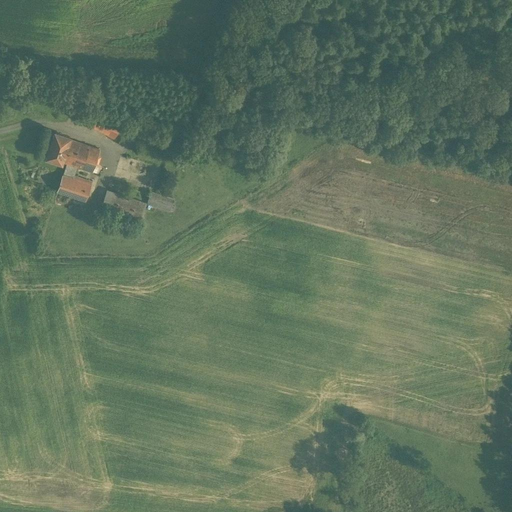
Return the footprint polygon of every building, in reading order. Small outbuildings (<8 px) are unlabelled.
[(124,117),(80,95),(75,105),(70,115),(114,137),(124,117)] [(150,127),(132,119),(128,126),(146,135),(150,127)] [(70,137),(54,132),(46,157),(61,163),(62,161),(69,139),(70,137)] [(98,148),(69,139),(62,161),(67,162),(63,175),(72,178),(76,165),(91,170),(98,148)] [(63,175),(62,175),(57,190),(85,200),(90,184),(72,178),(63,175)] [(145,202),(106,190),(101,206),(139,219),(145,202)] [(155,193),(150,192),(146,203),(169,210),(173,199),(155,193)]
